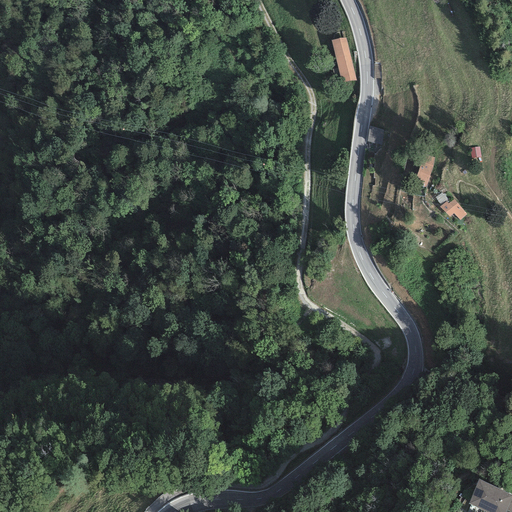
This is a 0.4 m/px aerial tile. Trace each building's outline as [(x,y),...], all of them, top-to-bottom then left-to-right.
[(346,37),(331,40),(342,83),(356,79),(346,37)] [(382,128),(369,126),(367,142),(380,144),(382,128)] [(435,157),(422,154),(414,184),(427,187),(435,157)] [(467,214),(453,199),(448,203),(446,201),(439,207),(449,217),(454,213),(460,220),(467,214)] [(511,496),(511,494),(479,480),(468,504),(486,511),(505,511),(506,510),(510,511),(511,509),(511,500),(511,496)]
